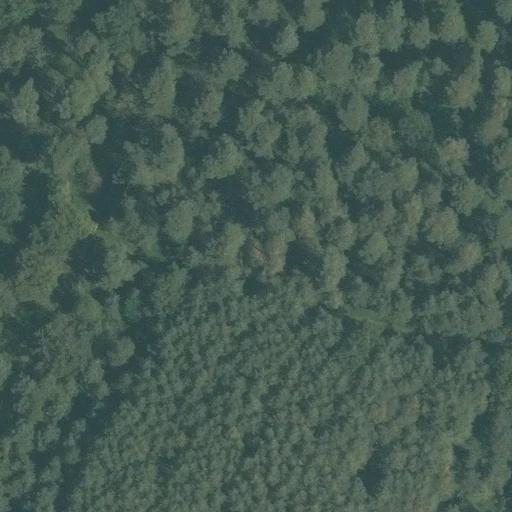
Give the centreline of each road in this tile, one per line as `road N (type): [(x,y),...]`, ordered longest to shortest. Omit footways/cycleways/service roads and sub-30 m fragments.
road 1 (track): [(0,206),(125,257),(511,351)]
road 2 (track): [(0,402),(105,197),(118,131),(120,0)]
